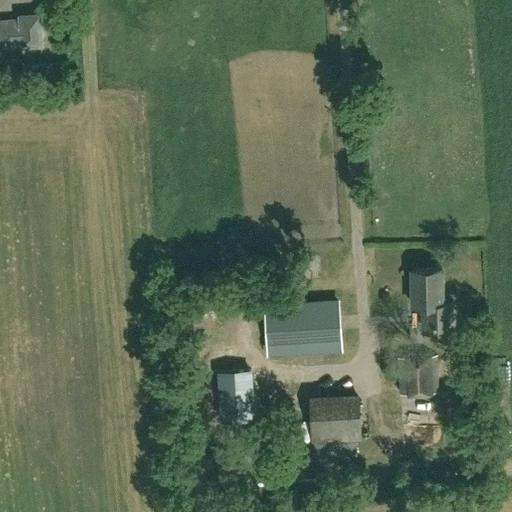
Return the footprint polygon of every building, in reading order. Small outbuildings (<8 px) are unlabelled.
[(42,44),(40,14),(20,15),(21,20),(0,21),(0,46),(23,45),(42,44)] [(24,76),(63,73),(62,61),(23,64),(24,76)] [(448,246),(467,234),(454,214),(436,226),(448,246)] [(443,303),(442,268),(412,268),(413,303),(422,303),(423,328),(454,327),(454,302),(443,303)] [(264,362),(344,352),(342,335),(353,333),(352,321),(260,333),(264,362)] [(225,425),(255,422),(248,340),(219,343),(225,425)] [(401,393),(438,391),(437,355),(400,357),(401,393)] [(303,386),(315,432),(363,420),(352,375),(303,386)]
